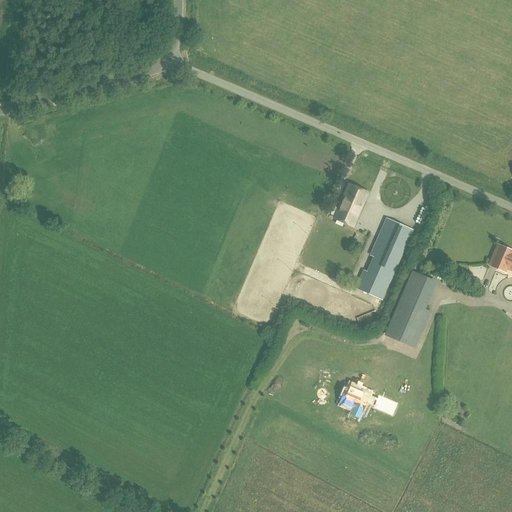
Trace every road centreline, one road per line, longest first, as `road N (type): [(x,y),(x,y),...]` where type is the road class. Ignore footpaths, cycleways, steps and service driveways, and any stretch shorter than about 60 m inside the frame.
road 1 (unclassified): [(511,209),(172,59)]
road 2 (track): [(160,511),(0,428)]
road 3 (unclassified): [(0,111),(172,59)]
